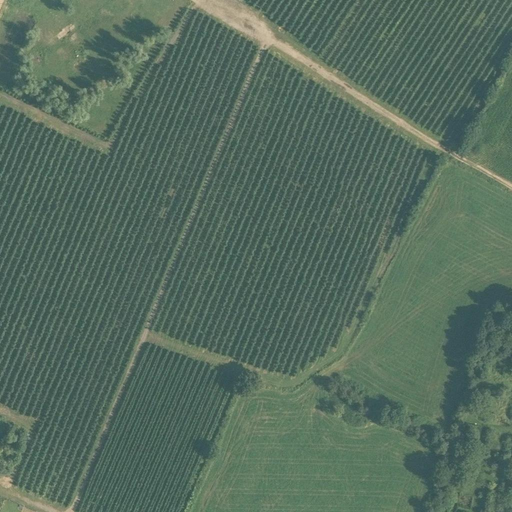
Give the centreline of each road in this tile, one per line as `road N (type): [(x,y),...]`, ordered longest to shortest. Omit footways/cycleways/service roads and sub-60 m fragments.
road 1 (track): [(268,40),(71,511)]
road 2 (track): [(268,40),(511,187)]
